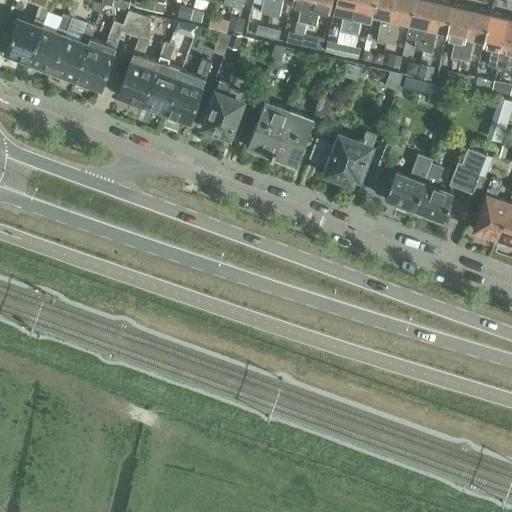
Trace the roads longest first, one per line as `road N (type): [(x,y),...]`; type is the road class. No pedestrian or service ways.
road 1 (primary): [(0,195),(511,362)]
road 2 (primary): [(511,332),(88,180)]
road 3 (residential): [(511,293),(156,160)]
road 4 (residential): [(156,160),(13,105)]
